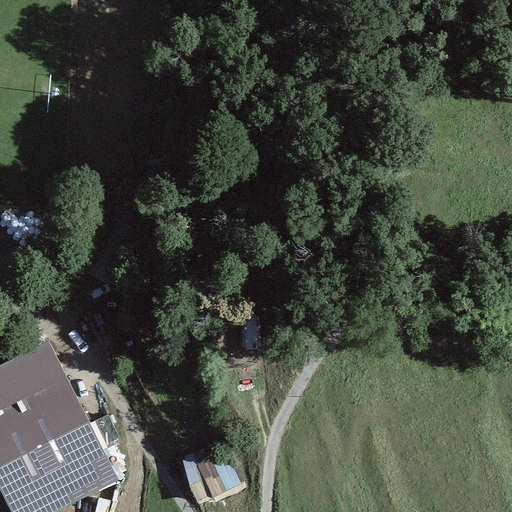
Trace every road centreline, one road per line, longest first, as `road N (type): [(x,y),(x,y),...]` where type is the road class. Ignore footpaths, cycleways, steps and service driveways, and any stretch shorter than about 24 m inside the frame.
road 1 (track): [(182,0),(150,151),(0,314)]
road 2 (track): [(511,369),(469,346),(373,332),(335,341),(299,381),(265,511)]
road 3 (track): [(182,511),(66,323),(0,347)]
